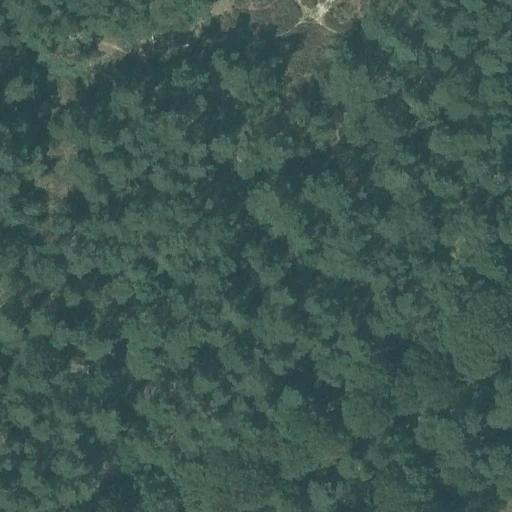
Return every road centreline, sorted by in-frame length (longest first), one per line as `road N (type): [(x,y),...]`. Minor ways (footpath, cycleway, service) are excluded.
road 1 (track): [(55,511),(511,271)]
road 2 (unknown): [(511,328),(191,511)]
